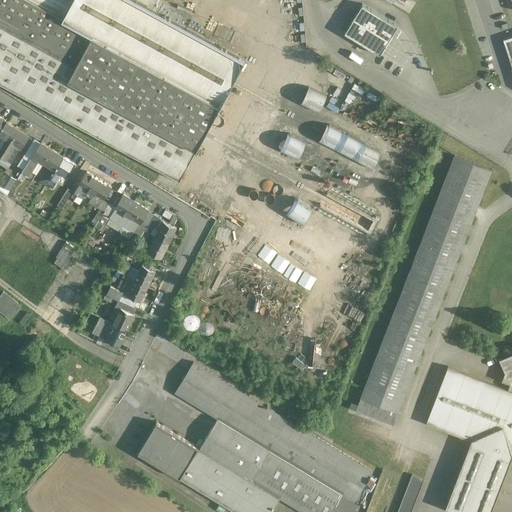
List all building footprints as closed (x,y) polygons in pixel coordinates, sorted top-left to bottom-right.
[(63,17),(31,0),(0,0),(0,23),(76,65),(93,33),(63,17)] [(31,0),(63,17),(72,0),(136,0),(146,5),(148,0),(31,0)] [(148,0),(146,5),(136,0),(72,0),(63,17),(93,33),(220,103),(221,103),(245,58),(179,23),(171,18),(174,12),(167,8),(170,4),(162,0),(148,0)] [(398,25),(362,4),(345,32),(380,54),(398,25)] [(183,17),(174,12),(171,18),(179,23),(183,17)] [(227,12),(225,18),(250,26),(251,20),(227,12)] [(76,65),(0,23),(0,81),(179,178),(196,148),(68,78),(76,65)] [(220,103),(93,33),(76,65),(68,78),(196,148),(220,103)] [(511,35),(503,38),(511,65),(511,35)] [(18,128),(7,120),(7,121),(0,131),(0,133),(5,137),(0,144),(0,155),(1,156),(18,128)] [(30,135),(18,128),(1,156),(6,159),(16,144),(21,148),(30,135)] [(41,142),(22,172),(27,175),(28,175),(39,159),(44,162),(52,149),(41,142),(42,142),(41,141),(41,142)] [(365,141),(356,157),(373,167),(382,151),(365,141)] [(327,144),(320,162),(339,169),(346,151),(327,144)] [(52,169),(51,168),(48,168),(45,174),(50,177),(63,157),(52,149),(44,162),(53,167),(52,169)] [(454,155),(356,410),(393,424),(399,410),(492,169),(454,155)] [(63,157),(50,177),(56,181),(60,176),(59,173),(57,173),(58,171),(67,176),(75,164),(63,157)] [(0,180),(0,188),(8,193),(17,178),(6,171),(0,180)] [(87,171),(78,185),(79,185),(71,196),(75,199),(74,200),(80,204),(88,191),(87,190),(96,177),(87,171)] [(50,177),(45,174),(41,180),(47,183),(50,177)] [(56,181),(50,177),(47,183),(53,187),(56,181)] [(112,187),(96,177),(87,190),(88,191),(93,194),(89,201),(98,207),(103,200),(112,187)] [(373,210),(300,178),(292,195),(366,227),(373,210)] [(68,188),(57,205),(62,208),(73,191),(68,188)] [(124,213),(127,215),(136,202),(123,194),(120,201),(115,208),(116,208),(111,215),(120,221),(124,213)] [(103,200),(98,207),(100,209),(104,211),(109,203),(103,200)] [(136,202),(127,215),(130,217),(125,224),(134,230),(139,223),(140,223),(148,210),(136,202)] [(100,209),(96,215),(100,218),(102,215),(104,211),(100,209)] [(161,218),(154,214),(148,223),(156,227),(161,218)] [(100,218),(95,226),(99,228),(106,217),(102,215),(100,218)] [(156,227),(148,223),(147,225),(144,230),(149,233),(155,236),(158,232),(156,231),(157,229),(159,229),(163,221),(163,220),(161,218),(156,227)] [(177,228),(163,221),(159,229),(157,229),(156,231),(158,232),(155,236),(169,243),(177,228)] [(143,222),(133,237),(138,240),(144,230),(147,225),(143,222)] [(149,233),(144,230),(138,240),(144,243),(149,233)] [(169,243),(155,236),(148,252),(162,258),(169,243)] [(66,242),(57,257),(58,258),(55,263),(63,268),(76,248),(66,242)] [(61,272),(83,289),(97,271),(74,254),(61,272)] [(156,271),(142,264),(139,271),(134,280),(148,286),(156,271)] [(139,271),(132,267),(129,273),(127,276),(133,279),(134,280),(139,271)] [(129,273),(119,268),(117,272),(127,276),(129,273)] [(127,276),(117,272),(113,280),(109,278),(107,282),(114,285),(115,282),(127,287),(130,281),(131,282),(133,279),(127,276)] [(148,286),(134,280),(127,295),(141,302),(148,286)] [(122,292),(111,286),(107,293),(119,299),(121,296),(123,292),(122,291),(122,292)] [(20,305),(3,292),(0,295),(0,308),(7,314),(6,315),(7,315),(7,314),(11,317),(20,305)] [(119,299),(116,305),(121,308),(134,314),(137,308),(125,302),(119,299)] [(134,314),(121,308),(116,305),(108,321),(127,330),(135,314),(134,314)] [(108,321),(100,317),(92,332),(95,333),(92,340),(107,347),(111,341),(120,345),(127,330),(108,321)] [(90,343),(80,336),(75,344),(86,350),(90,343)] [(120,345),(111,341),(107,347),(116,351),(120,345)] [(511,355),(501,360),(507,372),(504,378),(505,380),(511,382),(511,383),(509,390),(511,390),(511,355)] [(373,470),(268,407),(269,406),(267,405),(267,406),(193,361),(186,374),(185,374),(182,378),(183,379),(175,392),(218,418),(341,493),(359,503),(360,504),(371,485),(366,482),(373,470)] [(511,390),(509,390),(448,366),(426,422),(471,440),(445,507),(457,511),(490,511),(511,455),(511,390)] [(329,511),(341,493),(218,418),(200,448),(280,496),(305,511),(329,511)] [(199,447),(156,421),(138,452),(180,477),(199,447)] [(200,448),(199,447),(180,477),(237,511),(270,511),(280,496),(200,448)] [(412,474),(397,511),(410,511),(424,479),(412,474)] [(353,511),(359,503),(341,493),(329,511),(353,511)]
